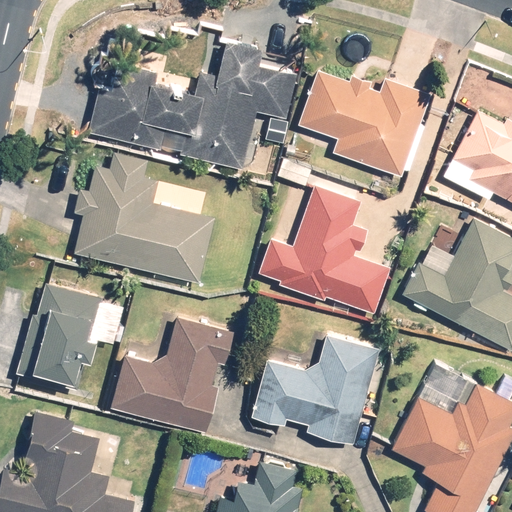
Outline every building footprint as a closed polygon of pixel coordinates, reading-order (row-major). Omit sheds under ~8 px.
[(106,54),(88,126),(242,163),(256,104),(287,112),(298,68),(258,58),(262,41),(228,33),(217,81),(106,54)] [(333,146),(400,170),(429,88),(385,73),(380,86),(318,64),(299,118),(338,132),(333,146)] [(511,195),(511,113),(508,111),(505,117),(477,103),(452,152),(474,163),(469,174),(511,195)] [(84,208),(75,245),(199,275),(214,211),(153,197),(158,174),(143,170),(147,154),(113,146),(109,162),(96,159),(90,184),(80,182),(75,206),(84,208)] [(270,233),(258,265),(375,307),(391,262),(354,248),(363,224),(352,220),(361,195),(315,179),(293,241),(270,233)] [(419,256),(403,286),(511,344),(511,289),(505,286),(511,272),(511,230),(476,211),(445,269),(419,256)] [(101,291),(46,276),(20,367),(76,383),(101,291)] [(124,349),(110,399),(205,426),(233,327),(178,312),(168,347),(151,356),(124,349)] [(353,437),(379,342),(327,328),(319,356),(305,364),(268,354),(253,411),(353,437)] [(424,504),(440,511),(471,511),(511,428),(511,421),(509,420),(511,414),(511,395),(475,377),(465,399),(457,395),(452,407),(416,390),(391,442),(425,459),(422,466),(439,474),(424,504)] [(4,462),(0,479),(0,511),(3,511),(128,511),(133,494),(104,487),(108,469),(90,465),(98,431),(69,424),(72,415),(37,406),(22,467),(4,462)] [(296,511),(303,484),(294,482),(298,466),(258,457),(253,477),(238,473),(234,493),(219,489),(213,511),(296,511)]
